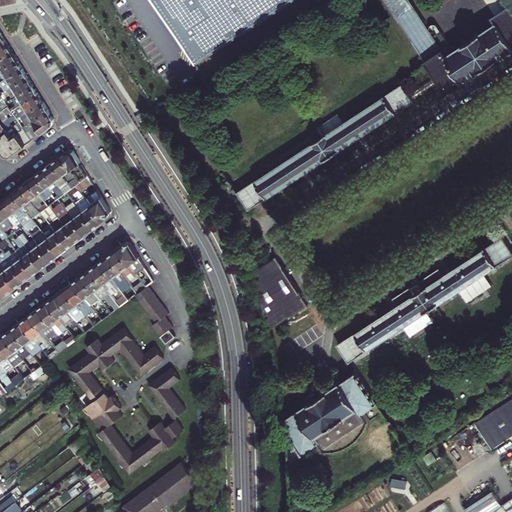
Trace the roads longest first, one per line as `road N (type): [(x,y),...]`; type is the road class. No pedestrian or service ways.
road 1 (primary): [(241,511),(238,373),(217,272),(84,60),(35,0)]
road 2 (residential): [(133,217),(0,317)]
road 3 (residential): [(133,217),(189,321),(179,356)]
